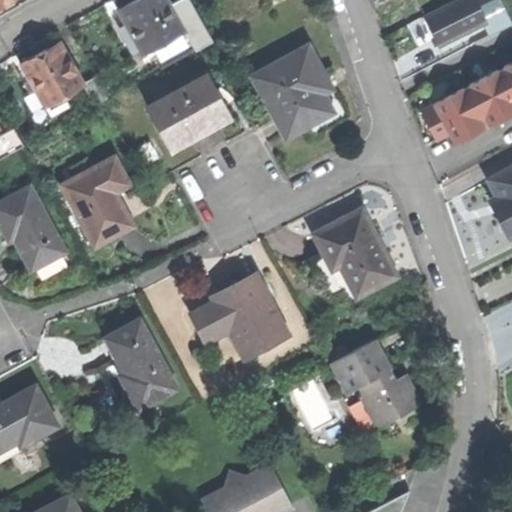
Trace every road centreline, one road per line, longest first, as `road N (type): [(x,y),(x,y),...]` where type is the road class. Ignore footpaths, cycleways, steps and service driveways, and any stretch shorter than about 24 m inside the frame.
road 1 (residential): [(457,511),(468,489),(479,402),(469,340),(400,143)]
road 2 (residential): [(400,143),(260,216)]
road 3 (residential): [(400,143),(348,0)]
